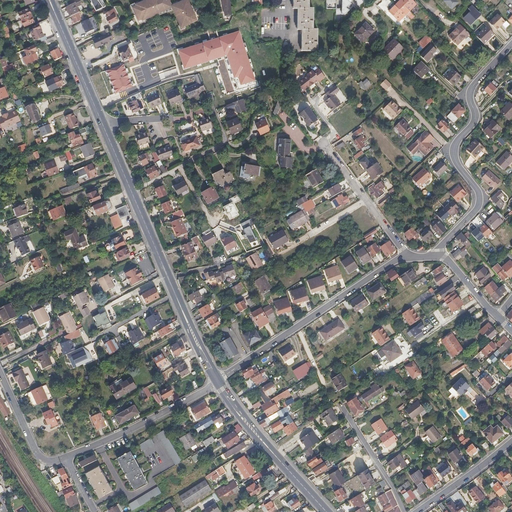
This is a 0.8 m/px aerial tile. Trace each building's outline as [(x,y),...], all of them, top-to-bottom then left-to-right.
[(143,22),(172,9),(181,28),(197,21),(187,0),(180,3),(181,4),(172,7),(168,0),(148,0),(136,6),(136,7),(133,9),(139,22),(143,20),(143,22)] [(233,15),(231,7),(229,0),(226,0),(223,1),(225,8),(226,17),(233,15)] [(309,9),(309,0),(294,0),(294,9),(299,9),(299,30),(303,30),(303,52),(318,52),(318,30),(314,30),(314,9),(309,9)] [(416,4),(411,0),(400,0),(401,1),(389,12),(399,22),(406,14),(412,19),(415,16),(410,11),(416,4)] [(458,2),(455,0),(444,0),(444,1),(452,9),(458,2)] [(96,11),(105,7),(102,1),(93,6),(96,11)] [(75,3),(65,8),(62,10),(63,12),(67,11),(70,17),(71,16),(80,12),(77,8),(81,6),(79,2),(75,4),(75,3)] [(472,4),(468,8),(471,10),(463,18),(471,25),(482,14),(472,4)] [(32,15),(28,8),(19,12),(22,19),(32,15)] [(118,23),(115,16),(113,16),(110,9),(108,10),(109,13),(106,14),(108,19),(107,20),(109,25),(114,22),(115,25),(118,23)] [(81,20),(79,15),(81,15),(80,12),(71,16),(73,21),(72,21),(73,24),(81,20)] [(505,22),(497,14),(489,23),(496,31),(505,22)] [(34,22),(32,15),(22,19),(25,26),(34,22)] [(86,36),(99,30),(93,17),(80,23),(86,36)] [(363,42),(374,31),(366,23),(355,34),(363,42)] [(43,35),(39,24),(33,27),(34,30),(31,31),(34,39),(43,35)] [(457,44),(468,34),(459,25),(449,36),(457,44)] [(5,27),(1,28),(5,38),(9,36),(5,27)] [(493,34),(486,27),(476,37),(483,44),(493,34)] [(114,41),(111,33),(107,35),(93,41),(97,48),(114,41)] [(424,47),(431,40),(427,35),(419,43),(424,47)] [(403,48),(395,39),(390,43),(391,44),(385,50),(393,58),(403,48)] [(432,53),(436,49),(432,44),(421,55),(427,61),(433,55),(432,53)] [(37,57),(35,51),(36,50),(34,45),(25,49),(27,54),(23,56),(24,61),(26,60),(26,62),(37,57)] [(133,58),(127,46),(118,50),(121,57),(120,58),(122,62),(128,60),(132,58),(133,58)] [(63,57),(59,49),(51,52),(55,61),(63,57)] [(5,59),(0,59),(0,65),(2,76),(14,73),(12,64),(6,65),(5,59)] [(421,77),(429,69),(422,61),(413,69),(421,77)] [(53,73),(49,64),(41,67),(45,77),(53,73)] [(105,72),(114,94),(132,87),(123,64),(105,72)] [(314,83),(317,80),(318,82),(325,77),(317,67),(313,70),(312,69),(307,74),(314,83)] [(452,85),(461,76),(453,69),(444,77),(452,85)] [(65,83),(64,82),(64,81),(63,81),(62,81),(61,79),(62,79),(63,78),(62,77),(61,76),(59,76),(58,72),(51,75),(52,79),(46,82),(50,90),(63,85),(64,84),(65,83)] [(246,80),(243,72),(233,77),(238,88),(246,84),(245,81),(246,80)] [(302,92),(309,86),(314,83),(307,74),(298,81),(298,80),(294,83),(302,92)] [(203,83),(199,75),(194,76),(198,84),(203,83)] [(8,82),(6,76),(0,79),(2,84),(8,82)] [(362,81),(359,83),(365,91),(372,84),(367,79),(363,83),(362,81)] [(392,84),(387,79),(386,79),(381,83),(387,89),(392,84)] [(499,86),(493,81),(484,90),(490,96),(499,86)] [(185,89),(186,91),(189,100),(196,97),(196,96),(202,93),(202,92),(206,90),(204,87),(203,83),(198,84),(185,89)] [(212,92),(209,84),(204,87),(206,90),(207,94),(212,92)] [(183,102),(178,90),(166,94),(171,105),(179,103),(183,102)] [(163,104),(160,94),(148,99),(152,108),(163,104)] [(340,103),(333,94),(324,100),(332,110),(340,103)] [(428,105),(432,101),(430,98),(425,102),(427,104),(424,107),(426,109),(429,106),(428,105)] [(39,113),(35,105),(33,100),(25,103),(26,106),(25,107),(27,111),(28,111),(32,121),(40,118),(38,113),(39,113)] [(140,100),(129,104),(127,105),(128,108),(130,107),(131,111),(133,110),(134,113),(144,110),(140,100)] [(402,111),(396,104),(392,101),(384,108),(394,119),(402,111)] [(501,110),(502,111),(509,117),(511,113),(511,103),(509,101),(501,110)] [(245,110),(242,104),(239,106),(238,102),(227,106),(228,111),(235,108),(237,113),(245,110)] [(272,114),(277,115),(280,107),(275,105),(272,114)] [(453,123),(465,112),(458,105),(446,116),(453,123)] [(317,118),(308,107),(300,114),(309,124),(317,118)] [(21,120),(16,110),(15,110),(13,111),(12,112),(8,114),(8,112),(2,115),(3,117),(0,118),(0,122),(3,128),(21,120)] [(80,124),(77,117),(76,118),(74,112),(67,115),(72,128),(80,124)] [(212,127),(209,118),(199,122),(202,131),(212,127)] [(241,130),(237,119),(226,123),(231,135),(241,130)] [(411,130),(408,127),(409,125),(403,119),(395,127),(405,137),(405,136),(408,139),(413,133),(411,130)] [(489,124),(489,125),(484,130),(491,137),(500,127),(493,119),(490,122),(490,123),(489,124)] [(269,131),(264,121),(256,124),(260,135),(269,131)] [(449,128),(442,121),(439,124),(440,126),(438,127),(443,132),(444,130),(445,131),(449,128)] [(53,131),(50,123),(40,127),(43,135),(53,131)] [(365,145),(362,141),(364,140),(361,136),(362,135),(360,133),(362,131),(360,128),(353,133),(355,136),(358,134),(359,137),(354,140),(360,149),(365,145)] [(82,138),(80,134),(81,133),(82,130),(81,129),(69,133),(74,145),(82,143),(80,139),(82,138)] [(199,145),(196,136),(198,135),(196,129),(178,136),(184,151),(199,145)] [(426,130),(411,145),(408,149),(413,155),(419,149),(425,156),(433,147),(427,141),(432,136),(426,130)] [(151,142),(148,133),(138,137),(141,146),(151,142)] [(289,158),(290,153),(290,140),(280,139),(279,157),(281,158),(280,167),(291,168),(292,158),(289,158)] [(475,139),(471,143),(470,144),(470,145),(466,149),(475,158),(485,147),(475,139)] [(95,153),(90,142),(81,146),(86,157),(95,153)] [(173,154),(170,145),(165,146),(166,148),(156,151),(160,158),(160,160),(161,160),(170,157),(169,156),(173,154)] [(504,169),(511,160),(511,154),(507,150),(496,161),(504,169)] [(356,159),(364,153),(362,151),(354,157),(356,159)] [(150,159),(147,153),(139,157),(143,166),(148,163),(147,160),(150,159)] [(383,172),(376,163),(372,166),(366,157),(360,162),(366,170),(367,169),(372,175),(370,176),(373,179),(383,172)] [(59,171),(55,160),(45,163),(49,174),(59,171)] [(166,172),(161,160),(160,160),(157,162),(156,162),(159,168),(161,167),(164,173),(166,172)] [(447,168),(442,162),(440,164),(434,170),(440,175),(447,168)] [(97,174),(92,163),(73,170),(76,177),(85,174),(87,178),(97,174)] [(259,176),(261,167),(246,165),(245,169),(242,168),(241,176),(249,178),(249,174),(259,176)] [(159,175),(154,166),(148,169),(152,178),(159,175)] [(419,187),(431,176),(424,168),(412,179),(419,187)] [(323,182),(316,169),(307,174),(314,187),(323,182)] [(236,180),(232,172),(230,172),(230,171),(224,173),(223,171),(216,175),(217,179),(216,180),(217,183),(219,182),(221,186),(230,181),(231,182),(236,180)] [(488,171),(482,178),(481,179),(490,187),(492,186),(494,188),(500,182),(488,171)] [(382,189),(386,187),(381,181),(376,185),(373,183),(368,187),(372,192),(371,193),(371,194),(372,196),(373,196),(374,195),(377,199),(385,193),(382,189)] [(62,194),(80,187),(78,182),(60,189),(62,194)] [(185,182),(177,186),(174,188),(178,196),(189,189),(185,182)] [(330,198),(342,191),(338,184),(326,191),(330,198)] [(467,193),(459,185),(452,191),(451,190),(449,192),(457,202),(466,194),(467,193)] [(167,195),(163,187),(156,190),(159,198),(167,195)] [(207,203),(218,198),(213,188),(202,193),(207,203)] [(100,197),(99,192),(97,193),(96,190),(92,192),(91,192),(88,193),(91,201),(100,197)] [(499,200),(503,196),(499,191),(491,199),(500,208),(504,204),(499,200)] [(337,208),(349,201),(347,196),(344,198),(342,195),(333,201),(337,208)] [(74,203),(71,196),(64,198),(68,206),(74,203)] [(308,201),(305,197),(297,201),(300,205),(302,204),(308,201)] [(382,209),(392,201),(389,197),(379,205),(382,209)] [(315,207),(310,199),(308,201),(302,204),(305,210),(306,212),(314,208),(315,207)] [(111,208),(112,205),(110,201),(108,200),(100,203),(99,201),(97,202),(97,204),(92,206),(95,214),(97,213),(98,214),(101,213),(101,212),(111,208)] [(460,210),(452,201),(445,208),(451,215),(454,212),(456,214),(460,210)] [(173,211),(170,202),(163,205),(166,214),(173,211)] [(29,213),(26,204),(16,207),(19,216),(29,213)] [(128,209),(126,204),(120,207),(120,208),(117,209),(119,214),(122,213),(122,211),(128,209)] [(67,215),(63,205),(51,210),(49,210),(52,218),(54,217),(55,219),(67,215)] [(292,227),(294,226),(295,228),(308,221),(307,220),(310,219),(308,215),(306,212),(305,210),(288,220),(287,221),(291,227),(292,227)] [(494,230),(503,222),(495,213),(486,221),(494,230)] [(187,234),(181,219),(173,222),(171,223),(178,237),(187,234)] [(24,233),(20,221),(10,225),(10,226),(14,236),(24,233)] [(446,229),(439,222),(432,228),(439,235),(446,229)] [(80,237),(76,227),(64,232),(67,240),(71,238),(75,249),(88,244),(85,235),(80,237)] [(433,235),(426,227),(423,230),(424,232),(420,235),(425,241),(433,235)] [(484,236),(476,227),(470,232),(478,241),(484,236)] [(416,236),(418,235),(412,228),(405,234),(410,240),(414,237),(415,239),(416,238),(416,236)] [(269,238),(272,245),(274,247),(289,240),(284,230),(269,238)] [(218,241),(213,232),(206,236),(203,238),(207,247),(218,241)] [(471,244),(461,232),(455,238),(458,241),(460,239),(460,240),(466,246),(461,251),(459,249),(452,255),(453,257),(454,259),(459,255),(464,250),(471,244)] [(125,243),(121,235),(112,239),(113,241),(116,247),(125,243)] [(30,251),(23,236),(15,239),(22,255),(30,251)] [(228,236),(226,238),(222,240),(228,251),(238,246),(233,237),(229,239),(228,236)] [(202,245),(197,237),(195,237),(192,239),(196,245),(198,244),(199,246),(202,245)] [(116,247),(113,241),(105,244),(108,251),(116,247)] [(395,250),(389,242),(381,248),(387,256),(395,250)] [(198,258),(192,243),(183,246),(189,261),(198,258)] [(380,251),(375,243),(367,249),(372,256),(380,251)] [(371,257),(364,247),(357,252),(364,262),(371,257)] [(122,259),(130,255),(128,250),(127,250),(126,248),(118,252),(116,253),(119,260),(121,259),(122,259)] [(264,265),(257,252),(247,257),(254,271),(264,265)] [(44,267),(39,256),(31,260),(36,271),(44,267)] [(358,266),(351,256),(342,262),(348,272),(358,266)] [(511,274),(511,263),(509,261),(501,268),(508,276),(509,277),(511,274)] [(508,276),(501,268),(497,263),(491,268),(498,276),(502,281),(508,276)] [(236,275),(232,266),(227,268),(227,269),(223,271),(223,272),(220,273),(223,280),(226,279),(225,277),(229,276),(230,277),(236,275)] [(343,278),(339,266),(325,271),(328,281),(337,278),(337,280),(343,278)] [(435,274),(442,269),(440,266),(432,271),(435,274)] [(490,276),(483,267),(476,274),(479,278),(478,279),(482,283),(490,276)] [(139,271),(137,268),(125,274),(132,286),(143,280),(141,276),(142,275),(140,271),(139,271)] [(417,278),(411,269),(398,277),(405,287),(417,278)] [(391,281),(398,276),(395,271),(393,272),(392,270),(386,273),(391,281)] [(223,280),(220,273),(220,272),(214,274),(213,272),(209,274),(208,273),(205,274),(207,281),(210,280),(211,282),(219,279),(220,282),(223,281),(223,280)] [(272,287),(267,278),(268,277),(266,273),(262,276),(263,277),(256,281),(263,292),(272,287)] [(439,285),(446,279),(442,274),(435,279),(439,285)] [(115,287),(109,275),(99,280),(105,292),(115,287)] [(326,289),(322,277),(309,281),(312,292),(320,289),(321,291),(326,289)] [(498,288),(492,281),(484,287),(491,295),(498,288)] [(385,292),(380,283),(367,291),(373,300),(385,292)] [(448,293),(454,288),(451,284),(444,288),(445,289),(439,293),(443,299),(449,295),(448,293)] [(501,296),(501,294),(505,290),(501,285),(498,288),(491,295),(496,301),(501,296)] [(160,297),(155,288),(141,295),(145,305),(160,297)] [(309,300),(305,288),(292,292),(295,303),(303,300),(304,301),(309,300)] [(274,292),(272,289),(264,294),(266,297),(268,296),(274,292)] [(202,300),(200,297),(201,296),(199,291),(196,292),(196,291),(193,292),(193,294),(189,296),(192,301),(194,300),(196,304),(202,300)] [(90,314),(88,311),(87,308),(84,309),(82,306),(89,302),(84,292),(73,298),(82,314),(84,317),(85,317),(90,314)] [(461,306),(456,300),(458,299),(455,295),(442,304),(444,308),(448,306),(452,312),(461,306)] [(367,304),(362,296),(350,304),(356,311),(367,304)] [(292,311),(288,298),(275,303),(279,314),(287,312),(292,311)] [(247,308),(244,302),(242,303),(241,302),(237,304),(241,312),(247,309),(247,308)] [(16,317),(9,304),(0,308),(0,316),(3,323),(16,317)] [(273,311),(270,304),(262,309),(266,316),(273,311)] [(212,312),(208,305),(199,310),(203,317),(212,312)] [(48,317),(44,311),(42,308),(33,313),(34,317),(39,326),(49,321),(48,317)] [(269,322),(266,316),(262,309),(261,308),(253,313),(260,327),(269,322)] [(419,320),(411,308),(403,314),(410,326),(415,323),(419,320)] [(61,317),(68,331),(69,334),(78,329),(83,327),(81,324),(76,327),(69,312),(61,317)] [(162,322),(158,314),(155,316),(154,314),(153,315),(153,314),(147,317),(148,318),(144,320),(150,331),(154,329),(153,327),(162,322)] [(219,324),(216,318),(219,317),(217,314),(206,320),(211,329),(219,324)] [(34,325),(31,319),(28,321),(27,321),(16,327),(21,336),(32,331),(33,331),(36,329),(34,325)] [(326,340),(344,328),(338,319),(320,332),(326,340)] [(176,329),(172,322),(167,326),(154,333),(158,339),(176,329)] [(415,336),(417,340),(424,335),(422,332),(423,331),(422,329),(425,327),(422,322),(410,330),(414,337),(415,336)] [(485,333),(492,326),(489,323),(474,336),(477,340),(478,339),(481,337),(485,333)] [(57,333),(55,324),(52,326),(54,330),(48,333),(50,336),(57,333)] [(490,338),(497,332),(492,326),(485,333),(490,338)] [(390,340),(381,328),(372,334),(381,346),(390,340)] [(70,340),(81,334),(78,329),(69,334),(64,336),(67,341),(70,340)] [(134,344),(144,338),(139,329),(136,332),(135,331),(134,332),(133,331),(129,333),(132,339),(131,339),(134,344)] [(261,338),(256,330),(250,333),(249,331),(244,334),(250,345),(261,338)] [(0,336),(0,340),(0,341),(0,343),(3,349),(4,349),(14,343),(8,332),(0,336)] [(447,349),(457,341),(451,334),(441,341),(447,349)] [(499,347),(508,339),(504,336),(496,344),(499,347)] [(239,354),(230,337),(220,342),(230,359),(239,354)] [(120,349),(114,339),(104,344),(110,354),(120,349)] [(492,362),(492,361),(495,357),(497,354),(497,353),(497,352),(499,350),(501,353),(511,343),(508,339),(499,347),(487,360),(490,364),(492,362)] [(76,350),(73,345),(74,344),(73,343),(72,343),(70,340),(67,341),(61,345),(64,351),(62,352),(64,356),(76,350)] [(401,354),(396,346),(397,345),(394,341),(382,349),(391,361),(401,354)] [(452,357),(462,349),(457,341),(447,349),(452,357)] [(495,347),(491,341),(481,351),(486,356),(495,347)] [(180,348),(177,343),(170,347),(173,352),(180,348)] [(180,353),(185,350),(185,349),(183,346),(180,348),(173,352),(176,357),(181,354),(180,353)] [(294,355),(289,346),(278,353),(284,362),(294,355)] [(53,365),(46,350),(39,354),(40,357),(39,358),(44,368),(53,365)] [(92,368),(87,357),(86,357),(85,356),(83,352),(74,356),(77,363),(75,363),(77,367),(83,364),(86,372),(92,368)] [(510,368),(511,365),(511,354),(511,353),(508,356),(507,354),(502,359),(510,368)] [(163,373),(173,367),(177,365),(175,361),(163,367),(164,368),(161,370),(157,362),(153,364),(160,375),(163,373)] [(190,372),(183,361),(177,365),(173,367),(176,371),(178,369),(182,377),(190,372)] [(421,373),(413,361),(405,366),(413,378),(421,373)] [(298,380),(310,372),(305,363),(292,371),(298,380)] [(254,365),(250,368),(241,373),(244,377),(244,376),(246,379),(251,376),(258,372),(254,365)] [(451,376),(465,367),(463,365),(450,374),(451,376)] [(30,386),(23,369),(13,374),(16,382),(18,381),(21,389),(30,386)] [(262,381),(259,374),(264,371),(262,369),(258,372),(251,376),(253,381),(254,380),(257,385),(259,384),(260,386),(266,382),(265,379),(262,381)] [(348,385),(340,373),(332,379),(339,390),(348,385)] [(490,377),(489,378),(486,375),(479,381),(488,390),(495,382),(490,377)] [(117,399),(136,387),(131,378),(120,384),(118,381),(109,386),(117,399)] [(468,391),(467,390),(470,387),(461,378),(449,390),(454,395),(457,392),(460,396),(464,392),(465,394),(468,391)] [(267,396),(276,391),(271,382),(263,387),(262,388),(258,391),(263,399),(253,405),(255,409),(262,405),(270,400),(267,396)] [(365,402),(384,390),(382,386),(379,388),(376,383),(370,386),(372,388),(361,395),(363,399),(365,402)] [(52,398),(46,385),(27,394),(33,407),(52,398)] [(147,386),(142,388),(147,397),(152,395),(147,386)] [(164,399),(173,394),(170,387),(160,392),(164,399)] [(278,398),(282,396),(286,393),(285,391),(280,394),(270,400),(262,405),(268,416),(279,410),(275,404),(280,401),(278,398)] [(363,410),(359,403),(363,399),(361,395),(356,399),(355,398),(347,403),(355,416),(363,410)] [(412,419),(420,412),(422,415),(427,412),(418,401),(406,410),(412,419)] [(7,408),(3,402),(0,402),(0,407),(5,415),(10,411),(8,408),(7,408)] [(210,412),(205,403),(192,410),(197,419),(210,412)] [(140,413),(136,405),(117,415),(121,422),(133,416),(133,417),(140,413)] [(286,407),(277,412),(279,416),(282,419),(289,415),(291,414),(289,411),(292,410),(289,405),(286,407)] [(336,414),(334,411),(333,411),(330,407),(319,415),(321,419),(323,418),(328,426),(337,420),(334,416),(336,414)] [(56,421),(51,410),(43,414),(49,425),(56,421)] [(206,433),(205,432),(215,426),(215,424),(215,422),(213,419),(219,415),(218,412),(195,426),(199,432),(202,436),(206,433)] [(269,424),(270,422),(270,421),(279,416),(277,412),(268,417),(258,423),(262,427),(269,424)] [(106,425),(100,413),(92,417),(97,429),(106,425)] [(223,422),(219,415),(213,419),(215,422),(215,424),(218,428),(221,427),(219,424),(223,422)] [(293,422),(293,421),(289,415),(282,419),(272,425),(275,432),(284,427),(283,424),(286,422),(288,425),(293,422)] [(507,429),(511,424),(511,420),(508,415),(501,422),(507,429)] [(466,425),(468,423),(473,419),(471,417),(466,421),(464,423),(466,425)] [(378,435),(387,429),(380,419),(371,425),(378,435)] [(288,436),(298,429),(293,422),(288,425),(283,428),(288,436)] [(503,434),(497,425),(493,429),(490,425),(482,431),(491,443),(496,440),(503,434)] [(441,436),(433,426),(425,432),(433,442),(441,436)] [(344,437),(339,428),(327,436),(332,445),(344,437)] [(182,461),(163,431),(157,434),(160,440),(176,465),(182,461)] [(303,444),(306,449),(309,447),(319,441),(315,436),(312,431),(300,439),(301,440),(300,441),(302,444),(303,443),(303,444)] [(240,440),(235,432),(222,440),(225,444),(229,441),(230,443),(228,444),(229,447),(240,440)] [(397,441),(391,432),(380,439),(387,448),(397,441)] [(196,445),(189,433),(179,439),(186,450),(196,445)] [(206,447),(218,440),(217,438),(215,439),(213,436),(203,442),(206,447)] [(347,446),(353,442),(350,437),(344,441),(347,446)] [(463,444),(470,439),(468,437),(466,439),(465,438),(461,442),(461,443),(458,445),(460,446),(462,444),(463,444)] [(142,451),(154,444),(150,438),(138,446),(142,451)] [(226,458),(240,450),(246,446),(243,442),(223,454),(226,458)] [(477,450),(472,444),(467,447),(468,449),(466,451),(470,456),(477,450)] [(315,456),(309,447),(306,449),(303,451),(309,460),(315,456)] [(361,455),(364,453),(361,448),(347,458),(349,463),(357,458),(361,464),(365,461),(361,455)] [(462,457),(456,449),(449,455),(454,462),(462,457)] [(147,482),(131,452),(118,459),(128,478),(134,490),(147,482)] [(99,459),(97,454),(80,463),(82,468),(99,459)] [(321,462),(317,455),(315,456),(309,460),(307,462),(311,468),(321,462)] [(406,465),(399,455),(388,463),(393,470),(396,468),(399,471),(406,465)] [(255,473),(253,470),(253,469),(247,459),(246,459),(244,457),(235,462),(238,467),(235,469),(240,475),(242,474),(246,479),(255,473)] [(327,468),(323,462),(312,469),(315,476),(327,468)] [(442,478),(452,470),(446,463),(436,470),(442,478)] [(440,480),(433,471),(429,465),(426,467),(431,475),(425,479),(424,479),(427,483),(425,484),(428,488),(440,480)] [(216,480),(226,473),(222,466),(206,476),(208,479),(213,476),(216,480)] [(112,491),(99,467),(86,474),(100,498),(112,491)] [(72,485),(68,477),(64,468),(59,470),(65,482),(62,483),(65,488),(72,485)] [(329,475),(332,480),(336,488),(340,486),(345,483),(338,470),(329,475)] [(359,495),(376,485),(367,470),(345,483),(354,498),(359,495)] [(425,479),(418,470),(415,472),(421,481),(424,479),(425,479)] [(511,483),(511,478),(506,471),(503,474),(500,471),(497,474),(502,482),(502,483),(503,484),(506,488),(511,483)] [(416,496),(419,494),(426,490),(421,482),(422,482),(421,481),(415,472),(410,476),(418,488),(412,492),(416,496)] [(52,478),(55,485),(61,482),(57,475),(52,478)] [(186,506),(201,496),(211,490),(205,480),(178,498),(183,505),(185,504),(186,506)] [(489,484),(492,487),(499,496),(507,490),(506,488),(503,484),(500,486),(497,482),(493,484),(492,482),(489,484)] [(220,498),(222,497),(223,498),(227,496),(227,495),(230,494),(231,495),(231,496),(240,490),(238,487),(237,487),(235,483),(224,490),(222,488),(216,492),(220,498)] [(416,496),(412,492),(409,486),(408,486),(406,483),(398,488),(408,502),(416,496)] [(251,495),(260,490),(257,485),(255,487),(254,484),(247,488),(247,489),(246,491),(247,493),(249,492),(251,495)] [(347,497),(340,486),(336,488),(333,490),(340,501),(347,497)] [(477,503),(484,497),(480,491),(479,490),(478,491),(475,486),(468,492),(474,500),(477,503)] [(142,505),(151,500),(162,493),(158,487),(128,505),(131,511),(142,505)] [(270,500),(286,491),(284,487),(274,494),(273,492),(273,491),(273,490),(268,493),(269,495),(265,498),(264,500),(262,501),(263,503),(260,505),(261,506),(270,500)] [(76,496),(77,495),(77,493),(75,494),(74,493),(72,488),(64,492),(63,490),(57,493),(60,497),(65,494),(71,507),(80,503),(76,496)] [(385,493),(382,489),(381,488),(376,492),(380,497),(384,494),(385,493)] [(401,511),(391,490),(385,493),(384,494),(389,501),(391,504),(393,508),(386,511),(401,511)] [(389,501),(384,494),(380,497),(377,498),(382,506),(389,501)] [(362,503),(361,500),(362,499),(359,495),(354,498),(351,500),(355,507),(362,503)] [(299,505),(296,500),(294,501),(293,499),(286,503),(288,507),(289,506),(290,507),(291,506),(292,509),(299,505)] [(491,511),(496,511),(503,507),(498,499),(488,507),(491,511)] [(268,511),(275,508),(270,500),(261,506),(264,511),(267,510),(268,511)] [(451,511),(463,511),(466,510),(460,502),(455,507),(451,502),(446,505),(451,511)] [(157,511),(173,511),(175,511),(170,503),(157,511)] [(217,511),(220,511),(215,503),(205,509),(205,511),(203,511),(217,511)] [(447,511),(446,511),(447,510),(441,503),(437,505),(442,511),(440,511),(447,511)]
